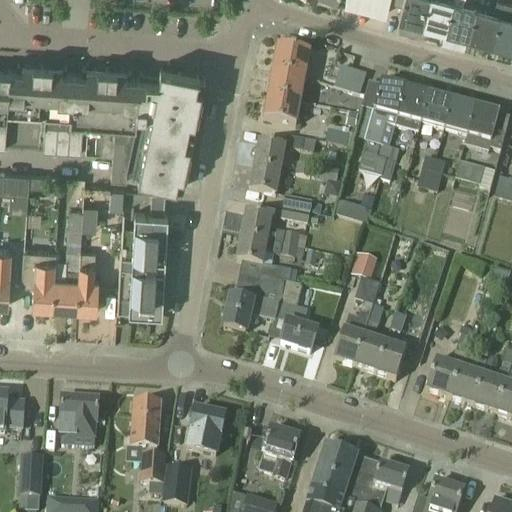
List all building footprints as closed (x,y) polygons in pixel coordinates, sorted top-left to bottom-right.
[(333,0),(335,0),(344,2),(344,3),(386,14),(385,13),(388,0),(333,0)] [(395,0),(402,2),(398,17),(423,24),(429,0),(395,0)] [(429,0),(423,24),(446,30),(454,0),(452,0),(452,1),(448,0),(429,0)] [(454,0),(446,30),(470,36),(477,7),(462,4),(463,0),(454,0)] [(477,7),(470,36),(493,42),(503,3),(496,0),(492,12),(477,7)] [(503,3),(493,42),(511,47),(511,16),(509,16),(511,5),(503,3)] [(272,74),(305,80),(309,55),(277,49),(272,74)] [(0,148),(5,148),(7,114),(45,117),(43,151),(81,153),(82,127),(103,128),(102,136),(102,145),(101,155),(113,155),(111,181),(126,182),(127,169),(135,130),(136,130),(137,111),(139,78),(126,77),(126,70),(88,67),(88,74),(61,73),(62,66),(24,63),(23,70),(0,68),(0,148)] [(206,76),(197,75),(160,67),(159,74),(159,75),(158,79),(139,78),(137,111),(151,112),(137,178),(183,188),(206,76)] [(341,70),(334,91),(359,99),(365,78),(341,70)] [(268,98),(300,104),(305,80),(272,74),(268,98)] [(389,151),(395,130),(397,121),(405,92),(380,86),(370,123),(385,127),(380,145),(368,141),(360,170),(382,176),(389,151)] [(405,92),(397,121),(395,130),(416,135),(419,126),(420,127),(428,98),(405,92)] [(268,98),(263,123),(296,129),(300,104),(268,98)] [(428,98),(420,127),(443,133),(451,105),(428,98)] [(467,139),(475,111),(451,105),(443,133),(467,139)] [(467,139),(465,149),(488,155),(489,150),(501,153),(508,125),(497,122),(498,117),(475,111),(467,139)] [(345,128),(355,130),(357,118),(347,116),(345,128)] [(347,137),(327,133),(324,145),(345,149),(347,137)] [(286,139),(284,150),(285,150),(285,151),(312,156),(314,145),(286,139)] [(285,150),(284,150),(259,145),(254,170),(280,175),(285,151),(285,150)] [(398,153),(389,151),(382,176),(381,176),(379,183),(389,185),(398,153)] [(416,190),(427,193),(435,163),(424,160),(416,190)] [(435,163),(427,193),(437,196),(445,166),(435,163)] [(294,178),(307,180),(309,168),(296,166),(294,178)] [(477,187),(481,171),(460,166),(456,182),(477,187)] [(280,175),(254,170),(249,194),(276,199),(280,175)] [(0,193),(10,194),(28,196),(28,186),(29,175),(0,173),(0,193)] [(511,204),(511,183),(500,180),(495,200),(511,204)] [(109,210),(122,210),(123,191),(110,190),(109,210)] [(165,194),(151,193),(150,210),(164,212),(165,194)] [(307,215),(308,215),(309,204),(283,200),(281,211),(307,215)] [(334,218),(367,227),(368,221),(370,214),(337,205),(334,218)] [(309,216),(319,218),(321,208),(311,206),(309,216)] [(66,278),(54,278),(52,308),(77,310),(80,263),(83,212),(69,211),(66,278)] [(307,215),(281,211),(279,222),(306,226),(307,215)] [(135,213),(134,227),(123,227),(124,212),(123,212),(117,320),(148,321),(148,313),(162,314),(164,269),(145,268),(146,258),(165,260),(168,215),(135,213)] [(241,239),(267,244),(294,249),(295,241),(268,236),(271,220),(245,215),(241,239)] [(309,218),(307,226),(316,228),(318,219),(309,218)] [(91,256),(108,256),(109,224),(92,223),(91,256)] [(241,239),(236,264),(262,269),(265,257),(291,262),(294,249),(267,244),(241,239)] [(0,304),(9,305),(11,274),(10,274),(11,250),(1,249),(0,268),(0,304)] [(32,307),(51,308),(52,308),(54,278),(56,252),(24,250),(22,284),(33,285),(32,307)] [(350,276),(367,283),(374,263),(357,256),(350,276)] [(80,263),(77,310),(97,311),(99,280),(94,280),(95,264),(80,263)] [(264,280),(287,284),(289,284),(291,273),(267,269),(264,280)] [(276,320),(287,284),(264,280),(264,281),(260,280),(257,295),(271,298),(270,305),(252,301),(251,305),(230,300),(222,330),(246,336),(251,318),(275,324),(276,320)] [(289,284),(287,284),(276,320),(288,322),(281,346),(311,356),(317,335),(303,330),(308,313),(296,311),(302,288),(289,285),(289,284)] [(370,303),(377,290),(366,285),(360,298),(370,303)] [(343,333),(333,363),(353,369),(363,339),(367,325),(372,309),(363,306),(361,313),(358,321),(353,320),(348,335),(344,333),(343,333)] [(372,309),(367,325),(375,328),(380,313),(381,311),(374,309),(372,309)] [(400,336),(405,320),(394,317),(389,333),(400,336)] [(363,339),(353,369),(375,377),(385,347),(371,342),(363,339)] [(464,356),(468,341),(460,339),(455,353),(464,356)] [(477,344),(468,341),(464,356),(472,359),(477,344)] [(385,347),(375,377),(396,384),(406,354),(385,347)] [(482,378),(472,409),(495,416),(505,386),(502,385),(508,371),(510,372),(511,364),(511,355),(506,354),(501,369),(493,382),(482,378)] [(425,393),(449,401),(459,371),(435,363),(425,393)] [(469,374),(459,371),(449,401),(472,409),(482,378),(469,374)] [(511,388),(505,386),(495,416),(511,421),(511,388)] [(7,397),(0,396),(0,435),(5,436),(6,432),(23,433),(24,405),(7,404),(7,397)] [(59,441),(63,441),(62,448),(95,450),(96,429),(98,403),(62,400),(59,441)] [(134,405),(131,451),(157,453),(160,407),(147,406),(146,402),(139,402),(138,406),(134,405)] [(187,452),(216,458),(220,441),(221,441),(225,418),(222,418),(223,415),(221,413),(213,412),(211,413),(210,415),(194,412),(190,435),(187,452)] [(262,459),(258,473),(272,477),(272,479),(286,483),(291,468),(292,468),(300,441),(270,432),(262,459)] [(352,511),(357,497),(346,493),(357,459),(349,457),(350,455),(333,449),(332,451),(325,449),(311,492),(312,493),(307,508),(305,511),(352,511)] [(45,478),(78,479),(78,454),(46,454),(45,478)] [(141,487),(163,489),(165,460),(142,459),(141,487)] [(357,459),(346,493),(357,497),(352,511),(380,511),(387,492),(402,497),(409,476),(379,466),(379,467),(358,460),(359,460),(357,459)] [(41,461),(21,460),(19,500),(39,501),(41,461)] [(168,467),(163,506),(187,510),(192,471),(168,467)] [(454,488),(451,490),(435,485),(425,511),(458,511),(464,494),(463,494),(461,490),(454,488)] [(46,500),(45,511),(97,511),(98,504),(46,500)] [(246,500),(242,511),(275,511),(276,509),(246,500)]
